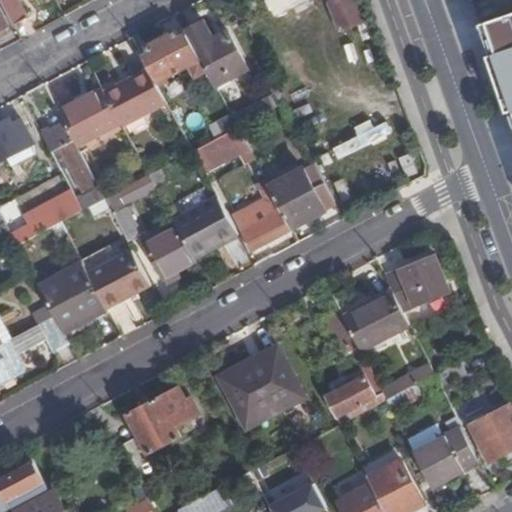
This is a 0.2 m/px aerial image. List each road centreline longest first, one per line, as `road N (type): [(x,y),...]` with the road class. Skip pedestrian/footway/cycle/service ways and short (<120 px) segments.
road 1 (residential): [(486,174),(0,427)]
road 2 (tertiary): [(486,174),(424,0)]
road 3 (residential): [(0,79),(147,0)]
